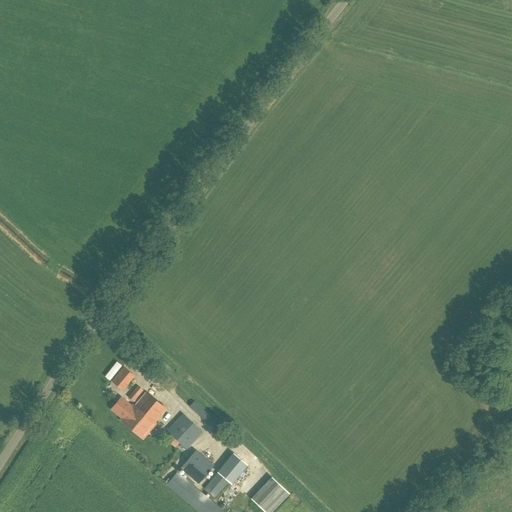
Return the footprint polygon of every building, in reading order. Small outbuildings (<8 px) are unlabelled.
[(126,387),(129,384),(118,375),(115,378),(126,387)] [(133,402),(143,391),(138,386),(128,398),(133,402)] [(132,408),(121,398),(111,410),(123,420),(121,421),(142,438),(154,423),(165,409),(146,393),(135,406),(134,406),(132,408)] [(209,426),(215,420),(194,401),(189,407),(209,426)] [(186,450),(203,433),(183,413),(166,431),(186,450)] [(198,485),(214,466),(196,450),(180,469),(198,485)] [(219,469),(203,488),(215,498),(224,488),(227,489),(233,481),(219,469)] [(197,511),(222,511),(223,511),(177,472),(166,485),(197,511)] [(265,511),(272,511),(290,494),(271,476),(251,498),(265,511)]
